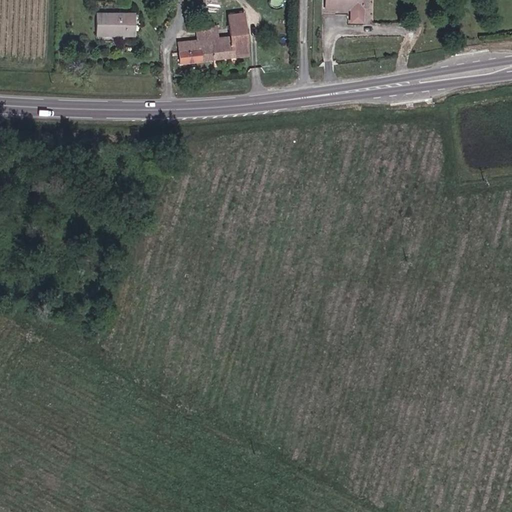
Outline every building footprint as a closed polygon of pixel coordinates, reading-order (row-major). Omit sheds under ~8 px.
[(366,0),(329,0),(329,9),(356,10),(356,24),(366,23),(366,0)] [(233,25),(247,24),(245,12),(231,13),(233,25)] [(100,35),(129,35),(129,14),(101,14),(100,35)] [(137,35),(137,14),(129,14),(129,35),(137,35)] [(212,39),(214,59),(251,55),(247,24),(233,25),(234,33),(221,34),(220,27),(211,28),(212,39)] [(182,43),(183,63),(214,59),(212,39),(182,43)]
